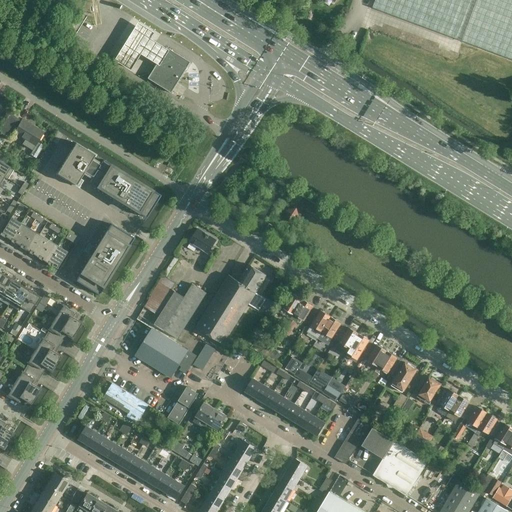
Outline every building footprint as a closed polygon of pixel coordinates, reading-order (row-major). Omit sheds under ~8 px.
[(511,0),(375,0),(373,8),(511,59),(511,0)] [(130,67),(139,50),(158,62),(168,47),(158,41),(149,35),(153,29),(137,18),(133,24),(124,39),(113,57),(130,67)] [(166,49),(151,73),(149,76),(172,90),(174,86),(189,62),(183,59),(166,49)] [(13,133),(20,122),(8,115),(0,127),(0,132),(10,138),(13,133)] [(37,143),(43,133),(21,120),(20,122),(13,133),(25,140),(21,145),(32,151),(35,146),(37,143)] [(37,143),(30,155),(36,159),(36,158),(43,146),(37,143)] [(120,202),(121,203),(146,218),(160,195),(103,160),(101,164),(92,158),(94,155),(75,143),(56,173),(78,187),(81,181),(79,180),(82,175),(91,180),(89,183),(115,199),(116,203),(120,202)] [(0,174),(8,179),(13,169),(4,164),(8,159),(0,153),(0,174)] [(298,218),(296,208),(286,211),(289,221),(298,218)] [(21,223),(11,217),(1,233),(6,235),(5,237),(11,241),(12,239),(11,239),(21,223)] [(30,229),(21,223),(11,239),(12,239),(15,241),(14,242),(20,246),(21,245),(20,244),(30,229)] [(75,281),(98,295),(133,238),(111,224),(95,250),(91,251),(92,255),(75,281)] [(39,235),(30,229),(20,244),(21,245),(24,247),(23,248),(29,252),(30,250),(29,250),(39,235)] [(190,242),(191,242),(188,247),(194,251),(197,246),(208,253),(216,240),(198,229),(190,242)] [(79,238),(69,232),(65,239),(75,245),(79,238)] [(48,240),(39,235),(29,250),(30,250),(33,252),(32,254),(38,258),(39,256),(48,240)] [(57,246),(48,240),(39,256),(42,258),(41,260),(47,263),(48,262),(48,261),(57,246)] [(48,262),(51,264),(50,265),(56,269),(67,252),(57,246),(48,261),(48,262)] [(239,281),(256,292),(266,276),(249,265),(239,281)] [(2,274),(0,276),(0,297),(12,278),(6,275),(5,277),(2,274)] [(256,292),(239,281),(229,275),(196,327),(223,344),(256,292)] [(0,299),(8,305),(20,286),(16,283),(17,282),(12,278),(0,297),(0,299)] [(184,298),(161,334),(174,342),(205,293),(192,284),(184,298)] [(8,305),(18,310),(30,290),(25,286),(24,288),(20,286),(8,305)] [(30,290),(18,310),(18,311),(20,307),(29,313),(39,297),(35,295),(36,293),(30,290)] [(152,328),(161,334),(184,298),(173,290),(150,327),(152,328)] [(303,299),(293,293),(292,294),(290,297),(287,302),(281,299),(275,309),(281,313),(290,319),(303,299)] [(44,294),(36,308),(41,312),(45,306),(50,298),(44,294)] [(291,319),(285,327),(282,333),(289,337),(297,323),(296,322),(299,317),(304,320),(313,305),(303,299),(290,319),(291,319)] [(62,306),(55,317),(76,330),(81,323),(75,319),(77,315),(62,306)] [(322,331),(331,317),(321,310),(312,325),(322,331)] [(71,338),(76,330),(55,317),(48,329),(50,330),(48,333),(41,329),(40,331),(57,342),(60,337),(63,338),(65,334),(71,338)] [(319,336),(317,339),(327,345),(338,327),(341,323),(331,317),(322,331),(319,336)] [(15,336),(20,327),(15,324),(9,333),(15,336)] [(161,334),(152,328),(135,356),(171,378),(178,365),(182,367),(180,370),(185,373),(196,356),(174,342),(161,334)] [(349,328),(336,350),(346,356),(359,334),(349,328)] [(56,363),(60,356),(54,352),(57,348),(54,346),(57,342),(40,331),(39,333),(45,337),(44,340),(42,339),(35,350),(56,363)] [(359,334),(346,356),(356,362),(369,340),(359,334)] [(202,371),(215,350),(206,344),(193,365),(202,371)] [(368,360),(367,362),(373,366),(375,364),(378,366),(387,351),(377,345),(368,360)] [(51,371),(56,363),(35,350),(27,362),(29,363),(26,368),(37,375),(40,370),(42,371),(45,367),(51,371)] [(275,350),(269,355),(275,361),(281,356),(275,350)] [(378,366),(371,377),(374,380),(381,368),(388,372),(392,375),(399,363),(395,361),(397,358),(387,351),(378,366)] [(281,366),(286,370),(293,359),(287,355),(281,366)] [(264,359),(261,365),(273,373),(277,367),(264,359)] [(399,363),(392,375),(392,376),(395,378),(391,385),(402,393),(416,370),(406,363),(404,366),(399,363)] [(35,397),(40,389),(34,385),(36,381),(34,380),(37,375),(26,368),(23,373),(21,372),(14,384),(35,397)] [(282,377),(285,372),(279,368),(276,373),(282,377)] [(285,372),(282,377),(288,381),(291,376),(285,372)] [(323,392),(328,383),(318,377),(313,385),(323,392)] [(429,378),(418,397),(425,401),(428,404),(440,385),(429,378)] [(256,397),(263,386),(253,379),(245,390),(256,397)] [(302,390),(305,385),(299,381),(296,386),(302,390)] [(113,383),(103,398),(128,413),(126,416),(133,421),(140,411),(143,413),(148,405),(113,383)] [(14,384),(7,395),(22,404),(24,400),(30,404),(35,397),(14,384)] [(305,385),(302,390),(308,393),(311,388),(305,385)] [(186,386),(167,417),(178,424),(189,405),(197,393),(186,386)] [(273,392),(263,386),(256,397),(266,403),(273,392)] [(450,410),(459,396),(449,390),(439,405),(440,405),(437,410),(438,412),(445,416),(446,416),(450,410)] [(336,391),(332,398),(336,401),(341,394),(336,391)] [(284,398),(273,392),(266,403),(277,410),(284,398)] [(323,403),(326,398),(320,394),(316,399),(323,403)] [(341,394),(336,401),(344,406),(348,399),(341,394)] [(414,402),(407,397),(401,394),(394,406),(400,409),(402,410),(407,413),(414,402)] [(450,410),(446,416),(447,416),(446,417),(456,423),(469,402),(459,396),(450,410)] [(294,404),(284,398),(277,410),(287,416),(294,404)] [(326,398),(323,403),(333,410),(336,404),(326,398)] [(204,428),(207,423),(215,409),(205,402),(196,416),(193,421),(204,428)] [(304,411),(294,404),(287,416),(297,422),(304,411)] [(475,433),(487,413),(477,407),(468,421),(474,425),(472,431),(475,433)] [(215,409),(207,423),(218,430),(226,416),(215,409)] [(314,417),(304,411),(297,422),(307,428),(314,417)] [(475,433),(467,445),(472,447),(479,435),(482,430),(488,434),(497,419),(487,413),(475,433)] [(388,414),(379,427),(389,433),(397,420),(388,414)] [(356,421),(367,428),(371,422),(360,416),(356,421)] [(325,423),(314,417),(307,428),(318,435),(325,423)] [(0,419),(0,435),(8,441),(12,433),(6,429),(9,425),(0,419)] [(367,428),(356,421),(353,426),(364,433),(367,428)] [(466,427),(461,424),(454,436),(451,440),(455,442),(458,440),(466,427)] [(511,435),(511,428),(505,424),(496,439),(492,436),(486,446),(490,449),(493,444),(503,450),(511,435)] [(89,445),(97,432),(87,426),(79,439),(89,445)] [(350,432),(361,438),(364,433),(353,426),(350,432)] [(428,462),(394,441),(372,428),(362,446),(383,458),(373,475),(407,496),(428,462)] [(225,429),(217,441),(223,445),(230,432),(225,429)] [(107,438),(97,432),(89,445),(99,451),(107,438)] [(361,438),(350,432),(347,437),(358,444),(361,438)] [(409,445),(421,453),(423,454),(429,444),(415,435),(409,445)] [(511,435),(503,450),(511,455),(511,435)] [(178,437),(171,449),(177,453),(184,441),(178,437)] [(358,444),(347,437),(344,442),(355,449),(358,444)] [(116,444),(107,438),(99,451),(108,457),(116,444)] [(147,438),(143,444),(141,448),(144,450),(147,447),(146,446),(150,440),(147,438)] [(168,439),(164,445),(169,448),(173,442),(168,439)] [(238,451),(249,458),(256,448),(244,441),(238,451)] [(355,449),(344,442),(341,447),(352,454),(355,449)] [(212,449),(216,452),(220,446),(216,443),(212,449)] [(436,462),(445,449),(436,443),(428,457),(436,462)] [(126,450),(116,444),(108,457),(118,463),(126,450)] [(352,454),(341,447),(338,452),(349,459),(352,454)] [(216,452),(212,449),(208,455),(212,458),(216,452)] [(136,456),(126,450),(118,463),(128,469),(136,456)] [(243,468),(249,458),(238,451),(231,461),(243,468)] [(349,459),(338,452),(334,458),(345,464),(349,459)] [(188,453),(185,458),(198,466),(201,460),(193,455),(192,456),(188,453)] [(146,462),(136,456),(128,469),(138,475),(146,462)] [(288,471),(299,478),(307,465),(295,458),(288,471)] [(438,460),(437,463),(451,472),(453,469),(438,460)] [(236,478),(243,468),(231,461),(225,471),(236,478)] [(155,468),(146,462),(138,475),(148,481),(155,468)] [(199,470),(204,472),(207,466),(203,464),(199,470)] [(165,474),(155,468),(148,481),(157,487),(165,474)] [(204,472),(199,470),(196,476),(200,479),(204,472)] [(230,489),(236,478),(225,471),(219,482),(230,489)] [(288,471),(281,482),(292,489),(299,478),(288,471)] [(47,485),(61,494),(68,482),(54,473),(47,485)] [(175,480),(165,474),(157,487),(167,493),(175,480)] [(327,477),(319,490),(325,493),(332,480),(327,477)] [(493,496),(501,482),(494,478),(487,490),(486,492),(493,496)] [(175,480),(167,493),(177,499),(185,486),(175,480)] [(469,511),(480,494),(458,481),(439,511),(469,511)] [(479,489),(482,491),(484,488),(487,483),(484,481),(481,486),(479,489)] [(224,499),(230,489),(219,482),(212,492),(224,499)] [(285,501),(292,489),(281,482),(274,494),(285,501)] [(187,490),(192,494),(196,487),(191,484),(187,490)] [(47,485),(40,496),(54,505),(61,494),(47,485)] [(71,499),(77,503),(83,492),(77,489),(71,499)] [(192,494),(187,490),(180,501),(186,504),(192,494)] [(506,497),(507,494),(499,490),(498,492),(497,491),(493,498),(502,504),(503,501),(505,503),(508,498),(506,497)] [(217,509),(224,499),(212,492),(206,502),(217,509)] [(363,511),(330,492),(317,511),(363,511)] [(78,506),(76,510),(78,511),(88,511),(96,499),(86,493),(78,506)] [(277,511),(278,511),(285,501),(274,494),(267,506),(277,511)] [(313,501),(318,504),(322,498),(317,495),(313,501)] [(40,496),(33,507),(40,511),(49,511),(54,505),(40,496)] [(96,499),(88,511),(101,511),(106,505),(96,499)] [(478,511),(507,511),(508,511),(486,499),(478,511)] [(318,504),(313,501),(310,507),(314,510),(318,504)] [(215,511),(217,509),(206,502),(200,511),(215,511)]
